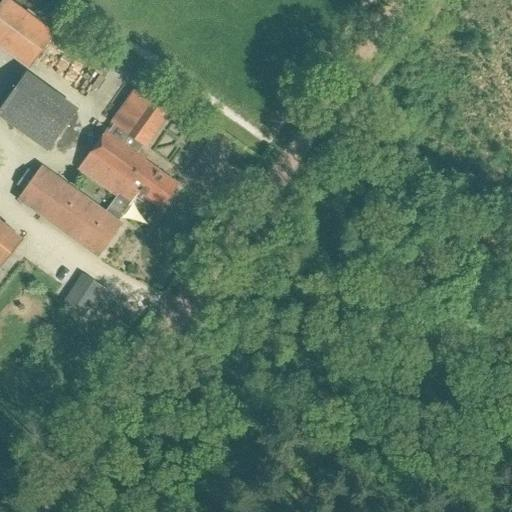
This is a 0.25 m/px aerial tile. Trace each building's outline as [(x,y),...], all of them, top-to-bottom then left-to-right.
[(0,49),(12,58),(26,68),(31,62),(52,32),(20,9),(6,0),(2,0),(0,3),(0,49)] [(0,117),(47,152),(74,115),(22,78),(0,108),(0,117)] [(26,169),(15,185),(24,191),(18,200),(98,257),(121,225),(118,222),(135,198),(142,203),(145,199),(160,209),(177,184),(145,161),(148,157),(139,151),(143,146),(145,147),(168,115),(134,91),(111,123),(113,124),(109,130),(107,128),(78,170),(117,196),(105,213),(40,168),(35,175),(26,169)] [(0,264),(20,240),(0,223),(0,264)] [(60,304),(82,319),(102,288),(81,274),(60,304)]
